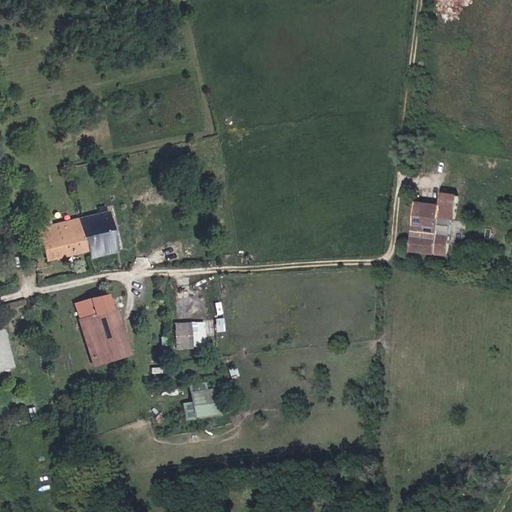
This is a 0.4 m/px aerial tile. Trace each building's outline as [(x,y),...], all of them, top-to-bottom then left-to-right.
[(411,207),(406,256),(443,260),(449,211),(452,211),(453,198),(438,197),(436,210),(411,207)] [(134,211),(148,207),(146,200),(132,204),(134,211)] [(84,254),(111,247),(101,207),(74,214),(83,247),(84,254)] [(33,224),(56,218),(53,210),(31,215),(33,224)] [(42,256),(83,247),(74,214),(56,218),(33,224),(42,256)] [(80,365),(124,352),(107,288),(69,299),(84,349),(76,351),(80,365)] [(174,325),(174,346),(187,346),(187,325),(174,325)] [(187,325),(187,346),(203,347),(203,325),(187,325)] [(0,375),(14,371),(3,333),(0,334),(0,375)] [(188,394),(191,417),(215,413),(212,391),(188,394)]
